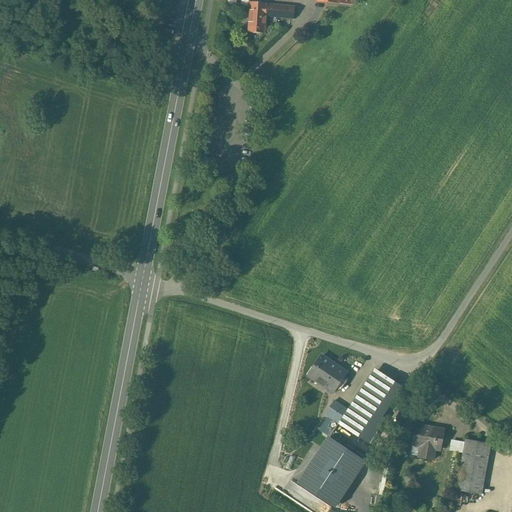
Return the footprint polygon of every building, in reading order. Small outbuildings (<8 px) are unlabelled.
[(266,1),(249,0),(247,33),(264,34),(265,17),(266,5),(266,1)] [(310,8),(266,5),(265,17),(309,20),(310,8)] [(346,373),(321,356),(308,377),(333,393),(346,373)] [(377,371),(356,403),(374,415),(375,414),(395,383),(377,371)] [(324,415),(359,437),(368,423),(347,410),(334,401),(324,415)] [(356,403),(347,410),(368,423),(359,437),(368,443),(378,428),(384,420),(375,414),(374,415),(356,403)] [(444,431),(416,426),(412,446),(419,447),(417,457),(432,461),(435,450),(440,451),(444,431)] [(334,507),(364,459),(324,435),(295,483),(334,507)] [(482,494),(491,445),(466,440),(456,490),(482,494)]
